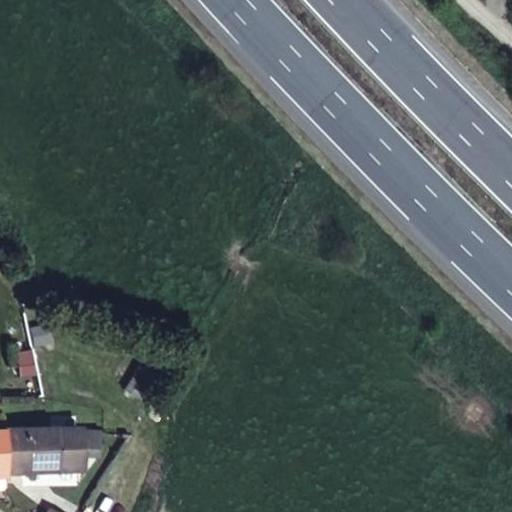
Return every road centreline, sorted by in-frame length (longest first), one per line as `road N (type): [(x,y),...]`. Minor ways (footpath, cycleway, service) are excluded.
road 1 (motorway): [(240,0),(326,97),(511,275)]
road 2 (motorway): [(511,173),(341,0)]
